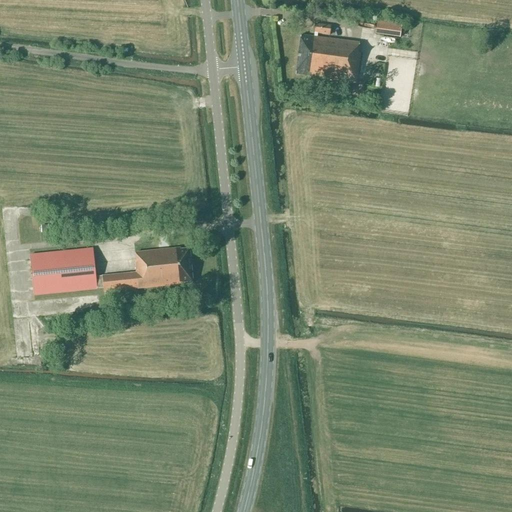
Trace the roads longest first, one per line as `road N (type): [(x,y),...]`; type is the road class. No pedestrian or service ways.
road 1 (unclassified): [(216,511),(235,422),(239,342),(211,70)]
road 2 (primary): [(266,372),(244,66)]
road 3 (unclassified): [(0,50),(211,70)]
road 4 (track): [(311,343),(355,326),(511,348)]
road 5 (primary): [(266,372),(244,511)]
